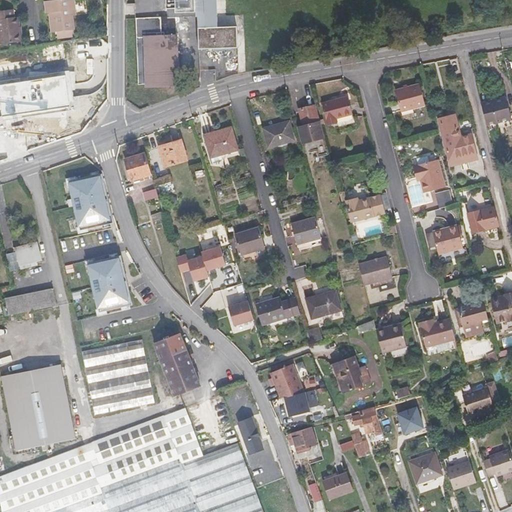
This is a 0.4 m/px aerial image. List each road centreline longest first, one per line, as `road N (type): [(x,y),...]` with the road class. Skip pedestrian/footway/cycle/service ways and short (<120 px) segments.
road 1 (residential): [(100,135),(131,244),(157,286),(247,376),(299,511)]
road 2 (residential): [(360,62),(419,288)]
road 3 (residential): [(457,45),(511,263)]
road 4 (residential): [(232,88),(287,276)]
road 5 (tertiary): [(232,88),(360,62)]
road 6 (residential): [(115,128),(115,0)]
road 7 (tertiary): [(115,128),(232,88)]
